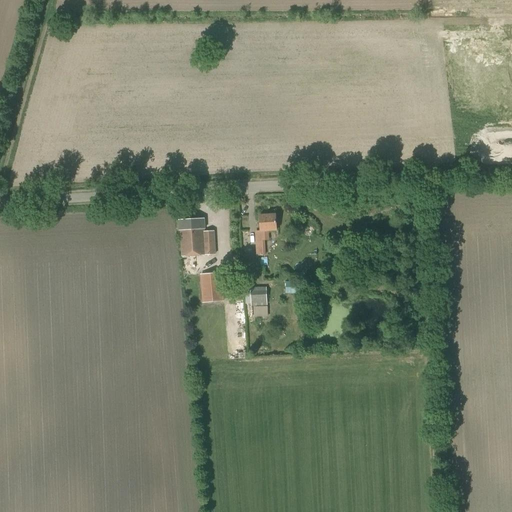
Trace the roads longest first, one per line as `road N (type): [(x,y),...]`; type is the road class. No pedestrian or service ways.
road 1 (unclassified): [(511,177),(0,196)]
road 2 (track): [(436,511),(419,178)]
